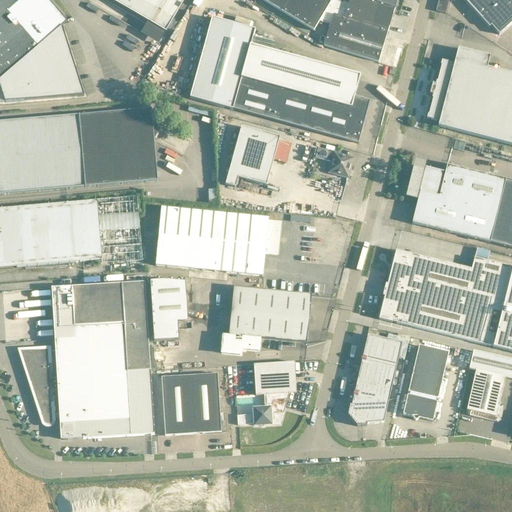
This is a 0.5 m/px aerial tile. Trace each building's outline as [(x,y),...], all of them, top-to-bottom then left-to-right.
[(0,0),(0,102),(5,103),(83,96),(62,27),(67,22),(47,0),(0,0)] [(109,0),(165,33),(184,0),(109,0)] [(329,25),(339,0),(263,0),(263,1),(313,31),(319,22),(329,25)] [(323,46),(378,63),(395,8),(392,8),(394,0),(349,0),(349,1),(345,0),(339,0),(329,25),(330,25),(323,46)] [(438,0),(436,12),(445,14),(448,0),(438,0)] [(511,23),(511,0),(463,0),(489,28),(491,27),(499,35),(511,23)] [(358,144),(369,102),(354,98),(360,77),(250,46),(255,31),(212,19),(190,98),(233,110),(233,109),(358,144)] [(511,74),(487,68),(490,57),(458,49),(454,64),(441,61),(426,119),(439,122),(438,127),(511,146),(511,74)] [(388,73),(389,68),(373,63),(371,68),(388,73)] [(153,141),(160,127),(151,122),(150,110),(0,122),(0,194),(156,181),(153,141)] [(279,142),(280,138),(241,127),(225,185),(235,188),(238,178),(266,186),(273,163),(279,142)] [(279,142),(273,163),(284,166),(290,146),(279,142)] [(349,165),(351,158),(318,149),(315,158),(325,161),(331,163),(328,173),(348,179),(352,165),(349,165)] [(303,172),(312,174),(314,163),(305,161),(303,172)] [(420,192),(412,224),(490,243),(511,248),(511,182),(447,166),(448,164),(447,164),(445,173),(413,165),(413,166),(416,167),(420,192)] [(101,260),(97,202),(0,210),(1,214),(0,214),(0,264),(16,264),(16,268),(106,260),(106,259),(101,260)] [(268,221),(268,219),(161,209),(155,266),(263,277),(265,255),(276,256),(279,222),(268,221)] [(379,320),(388,322),(511,352),(511,268),(474,259),(471,270),(396,251),(387,286),(389,286),(387,297),(385,296),(379,320)] [(163,282),(150,282),(154,342),(178,340),(177,323),(187,322),(185,283),(163,282)] [(153,435),(144,283),(51,289),(55,352),(49,352),(49,349),(19,351),(43,424),(44,425),(47,426),(49,426),(51,425),(53,424),(53,422),(53,416),(59,415),(61,441),(153,435)] [(241,351),(258,352),(260,339),(306,344),(311,296),(233,288),(229,336),(222,335),(220,355),(241,357),(241,351)] [(383,423),(402,344),(367,336),(363,357),(362,357),(360,362),(361,362),(354,393),(353,392),(352,397),(353,397),(351,406),(350,406),(348,415),(350,419),(352,418),(356,423),(354,424),(357,427),(367,426),(367,425),(383,423)] [(438,399),(448,353),(419,346),(408,393),(409,393),(409,396),(407,396),(403,415),(413,418),(413,419),(413,420),(414,421),(415,421),(417,421),(417,420),(418,419),(419,417),(433,420),(437,403),(435,402),(436,399),(438,399)] [(511,360),(473,351),(469,370),(475,371),(466,411),(470,412),(469,416),(495,422),(496,420),(499,418),(501,419),(503,409),(503,408),(499,407),(505,378),(511,379),(511,360)] [(295,384),(294,363),(253,365),(255,396),(266,395),(267,408),(253,409),(253,415),(237,416),(238,426),(254,425),(254,426),(260,426),(261,427),(262,427),(264,427),(265,426),(266,426),(271,425),(271,417),(272,417),(273,416),(273,415),(283,414),(292,384),(295,384)] [(217,375),(161,378),(165,437),(221,433),(217,375)] [(251,404),(251,396),(237,396),(238,405),(251,404)]
